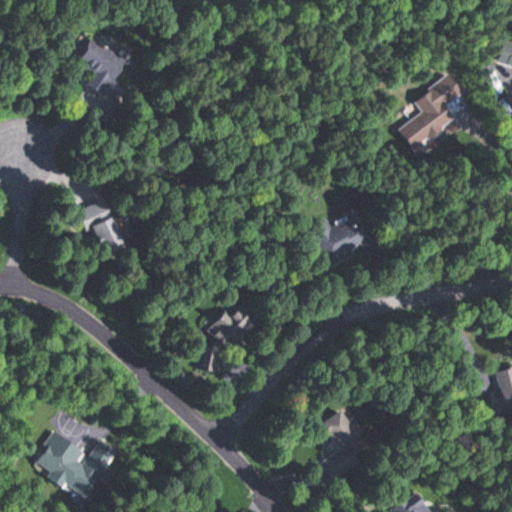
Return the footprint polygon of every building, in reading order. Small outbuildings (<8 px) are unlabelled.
[(82,85),(107,100),(115,85),(109,81),(121,61),(86,41),(72,65),(88,75),(82,85)] [(511,46),(499,43),(493,63),(511,67),(511,46)] [(394,128),(408,150),(452,123),(431,90),(410,103),(417,114),(394,128)] [(121,246),(100,199),(73,211),(82,231),(87,228),(100,256),(121,246)] [(354,211),(325,224),(323,220),(305,228),(322,265),(368,245),(354,211)] [(226,316),(221,311),(203,331),(225,352),(255,321),(238,305),(226,316)] [(192,369),(210,373),(215,349),(197,345),(192,369)] [(501,410),(511,407),(511,373),(510,367),(492,372),(501,410)] [(335,409),(315,424),(334,450),(320,460),(330,473),(365,448),(335,409)] [(40,473),(78,499),(98,470),(61,444),(40,473)] [(445,511),(445,510),(442,511),(425,511),(413,491),(381,510),(381,511),(445,511)]
